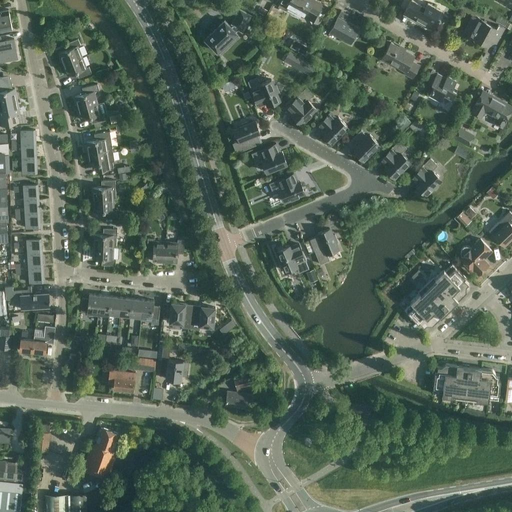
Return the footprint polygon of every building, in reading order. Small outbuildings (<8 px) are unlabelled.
[(328,7),(315,0),(281,0),(278,6),(284,10),(286,6),(304,16),(308,8),(312,11),(308,18),(318,24),(328,7)] [(425,6),(416,1),(413,0),(412,0),(404,14),(433,30),(444,11),(427,2),(425,6)] [(261,7),(258,12),(264,15),(265,13),(267,10),(262,6),(261,7)] [(0,31),(12,29),(9,9),(0,10),(0,31)] [(243,29),(251,15),(240,9),(232,23),(234,24),(231,26),(225,20),(225,19),(224,20),(217,26),(212,30),(213,31),(206,37),(205,38),(206,39),(217,50),(217,51),(218,50),(221,53),(229,46),(226,43),(236,33),(237,32),(236,31),(240,27),(243,29)] [(351,44),(360,28),(345,20),(348,14),(341,10),(329,32),(351,44)] [(497,27),(478,16),(468,35),(487,45),(491,38),(497,41),(505,27),(499,23),(497,27)] [(498,16),(496,21),(504,25),(507,21),(498,16)] [(259,26),(252,33),(258,40),(261,37),(272,26),(265,20),(259,26)] [(2,41),(1,36),(0,35),(0,62),(18,58),(14,38),(2,41)] [(63,63),(82,56),(78,45),(81,44),(78,38),(65,43),(67,49),(59,52),(63,63)] [(412,78),(416,71),(419,64),(416,62),(411,60),(414,55),(391,42),(382,59),(404,71),(403,73),(412,78)] [(289,53),(284,62),(310,75),(314,66),(289,53)] [(82,56),(63,63),(68,75),(76,72),(79,77),(92,72),(89,66),(86,67),(82,56)] [(446,77),(437,72),(431,83),(434,85),(429,95),(440,101),(443,95),(452,99),(457,88),(454,86),(457,80),(447,75),(446,77)] [(264,82),(261,75),(248,81),(258,105),(267,102),(268,104),(279,99),(277,92),(279,91),(276,85),(274,86),(271,79),(264,82)] [(2,84),(0,83),(0,104),(18,101),(15,88),(7,89),(3,90),(2,84)] [(78,107),(97,102),(94,91),(99,90),(97,83),(82,87),(84,93),(75,96),(78,107)] [(308,120),(313,115),(311,113),(316,108),(308,100),(313,95),(305,87),(287,106),(294,113),(292,115),(301,124),(306,118),(308,120)] [(350,87),(348,95),(355,96),(357,89),(350,87)] [(502,126),(511,107),(511,105),(494,95),(484,89),(480,95),(471,112),(480,117),(484,110),(497,118),(495,122),(502,126)] [(248,90),(242,93),(244,99),(251,96),(248,90)] [(414,90),(410,97),(415,100),(419,93),(414,90)] [(0,125),(10,123),(19,122),(17,113),(20,112),(18,101),(0,104),(0,125)] [(97,102),(78,107),(81,119),(90,117),(92,123),(105,119),(103,113),(100,113),(97,102)] [(337,119),(330,112),(318,124),(325,131),(323,132),(325,134),(332,141),(337,136),(339,138),(344,133),(342,131),(347,125),(339,117),(337,119)] [(120,113),(110,116),(111,123),(122,121),(120,113)] [(405,116),(395,125),(401,131),(411,121),(405,116)] [(415,120),(409,125),(414,130),(419,124),(420,123),(415,120)] [(260,132),(255,121),(248,123),(247,121),(241,124),(242,126),(235,129),(239,140),(232,142),(236,152),(261,142),(257,133),(260,132)] [(468,146),(475,134),(460,126),(453,138),(468,146)] [(368,136),(361,129),(349,141),(356,148),(354,150),(363,158),(368,153),(370,155),(375,150),(373,148),(379,143),(370,134),(368,136)] [(21,145),(36,145),(36,130),(21,130),(21,145)] [(88,153),(113,149),(110,131),(94,133),(95,139),(86,141),(88,153)] [(401,173),(406,168),(404,166),(410,160),(402,152),(407,147),(399,140),(380,158),(387,166),(386,167),(394,176),(399,171),(401,173)] [(10,173),(9,143),(0,143),(0,240),(7,241),(6,221),(9,220),(6,173),(10,173)] [(280,152),(276,143),(251,153),(255,163),(262,160),(266,171),(273,168),(274,170),(281,168),(280,165),(287,162),(282,151),(280,152)] [(22,158),(37,159),(36,145),(21,145),(22,158)] [(113,149),(88,153),(90,165),(92,165),(93,171),(100,170),(114,167),(113,161),(115,161),(113,149)] [(433,190),(437,185),(436,183),(441,178),(433,169),(438,164),(430,157),(411,176),(418,183),(417,185),(426,193),(431,188),(433,190)] [(37,172),(37,159),(22,158),(22,173),(37,172)] [(298,182),(294,173),(269,183),(273,193),(280,190),(284,201),(291,198),(292,200),(298,198),(297,195),(304,192),(300,181),(298,182)] [(113,198),(116,198),(115,179),(101,180),(102,186),(92,187),(93,199),(113,198)] [(147,183),(140,190),(145,195),(152,187),(147,183)] [(24,199),(39,199),(39,184),(24,185),(24,199)] [(491,185),(485,191),(492,198),(498,192),(491,185)] [(114,210),(113,198),(93,199),(94,211),(103,211),(103,217),(117,216),(117,209),(114,210)] [(25,213),(40,213),(39,199),(24,199),(25,213)] [(470,206),(465,211),(472,217),(475,215),(476,213),(475,211),(470,206)] [(463,210),(459,214),(467,223),(471,219),(463,210)] [(506,247),(511,241),(511,213),(509,210),(489,230),(506,247)] [(40,213),(25,213),(26,228),(41,227),(40,213)] [(113,246),(113,247),(116,247),(117,228),(103,228),(103,234),(94,233),(93,245),(113,246)] [(333,235),(330,228),(318,233),(319,235),(310,239),(320,263),(330,259),(327,253),(338,248),(335,242),(338,241),(335,234),(333,235)] [(165,261),(166,241),(154,241),(154,238),(148,237),(147,251),(153,252),(153,261),(165,261)] [(492,250),(480,238),(471,247),(469,246),(466,246),(464,246),(461,249),(461,251),(461,254),(462,256),(461,258),(472,269),(473,268),(479,274),(489,264),(483,258),(492,250)] [(28,253),(43,253),(42,239),(27,240),(28,253)] [(166,241),(165,261),(177,262),(178,253),(184,253),(184,239),(178,239),(177,242),(166,241)] [(309,268),(299,243),(290,247),(289,245),(277,249),(280,256),(278,257),(280,264),(283,263),(285,270),(296,265),(299,272),(309,268)] [(113,258),(113,247),(113,246),(93,245),(93,258),(102,258),(102,264),(115,265),(116,258),(113,258)] [(137,247),(132,251),(137,257),(141,253),(137,247)] [(28,267),(44,268),(43,253),(28,253),(28,267)] [(466,277),(453,264),(452,263),(445,270),(444,269),(435,277),(434,276),(418,291),(420,293),(416,297),(411,301),(412,302),(405,309),(416,320),(418,323),(420,322),(424,327),(427,324),(433,324),(466,291),(467,286),(469,283),(464,279),(466,277)] [(44,281),(44,268),(28,267),(29,282),(44,281)] [(321,267),(315,269),(318,276),(324,274),(321,267)] [(313,269),(307,271),(311,281),(318,279),(313,269)] [(417,281),(424,275),(419,269),(412,276),(417,281)] [(28,294),(28,289),(12,290),(13,295),(20,295),(21,309),(50,307),(49,292),(28,294)] [(98,315),(100,294),(89,293),(89,297),(82,297),(81,310),(87,311),(87,314),(98,315)] [(109,313),(111,295),(100,294),(98,315),(109,316),(109,313)] [(120,314),(122,296),(111,295),(109,313),(120,314)] [(131,315),(132,297),(122,296),(120,314),(131,315)] [(141,317),(143,299),(132,297),(131,315),(141,316),(141,317)] [(141,317),(141,316),(141,320),(152,321),(152,318),(158,318),(160,305),(154,305),(154,300),(143,299),(141,317)] [(191,328),(193,308),(187,308),(188,304),(172,302),(169,322),(183,323),(182,327),(191,328)] [(193,308),(191,328),(200,329),(200,325),(213,327),(215,307),(199,305),(199,309),(193,308)] [(46,313),(45,321),(53,322),(53,321),(54,314),(49,314),(46,313)] [(231,319),(227,323),(231,328),(235,324),(233,321),(231,319)] [(21,337),(20,350),(45,353),(46,342),(53,343),(54,337),(55,326),(45,325),(45,330),(35,329),(34,335),(34,339),(27,338),(28,331),(22,330),(21,337)] [(11,336),(12,328),(1,326),(0,334),(0,348),(11,350),(12,337),(11,336)] [(76,335),(75,343),(87,344),(88,336),(76,335)] [(106,341),(105,344),(110,345),(110,348),(115,349),(116,349),(116,341),(106,340),(106,341)] [(161,363),(160,370),(167,371),(166,378),(181,380),(181,373),(188,374),(189,361),(183,361),(168,359),(170,345),(163,345),(162,358),(161,363)] [(151,370),(151,359),(139,358),(139,369),(151,370)] [(493,369),(446,363),(441,367),(438,366),(437,373),(435,373),(433,387),(433,392),(443,393),(442,395),(454,396),(454,398),(462,399),(462,404),(464,404),(464,403),(467,404),(468,400),(476,401),(477,399),(488,400),(489,398),(498,400),(499,395),(501,380),(499,380),(499,374),(496,373),(493,369)] [(109,370),(108,383),(114,384),(114,389),(133,391),(135,373),(115,370),(109,370)] [(249,374),(234,378),(237,390),(254,386),(249,374)] [(246,408),(248,393),(228,390),(226,405),(246,408)] [(0,441),(10,442),(11,427),(0,426),(0,441)] [(113,450),(119,433),(102,426),(96,443),(92,442),(83,468),(108,477),(117,451),(113,450)] [(48,451),(50,432),(37,431),(35,450),(48,451)] [(0,480),(22,483),(25,463),(0,460),(0,480)] [(19,511),(22,483),(0,480),(0,511),(19,511)] [(46,511),(83,511),(83,493),(68,494),(46,494),(46,511)]
